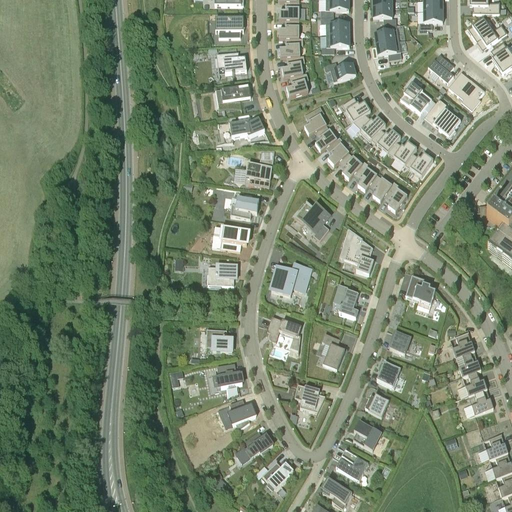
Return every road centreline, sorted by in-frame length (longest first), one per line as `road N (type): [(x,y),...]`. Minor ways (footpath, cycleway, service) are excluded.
road 1 (secondary): [(110,422),(126,195),(115,0)]
road 2 (residential): [(319,458),(298,455),(291,445),(250,339),(254,282),(299,158)]
road 3 (residential): [(319,458),(337,429),(402,242)]
road 4 (residential): [(455,163),(376,93),(362,58),(359,0)]
road 5 (residential): [(511,385),(475,308),(402,242)]
road 6 (residential): [(261,0),(267,89),(299,158)]
road 7 (residential): [(506,117),(498,91),(458,52),(453,0)]
road 8 (residential): [(299,158),(402,242)]
